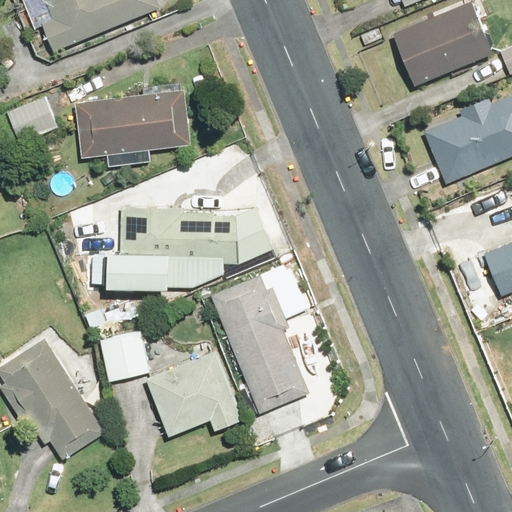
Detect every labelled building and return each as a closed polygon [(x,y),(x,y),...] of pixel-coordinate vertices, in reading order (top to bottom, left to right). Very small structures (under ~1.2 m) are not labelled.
[(51,50),(160,5),(158,0),(19,0),(31,27),(41,24),(51,50)] [(495,51),(473,0),(470,0),(392,32),(414,84),(495,51)] [(511,73),(511,45),(499,52),(511,74),(511,73)] [(81,155),(106,152),(108,166),(154,161),(152,147),(181,143),(175,90),(75,101),(81,155)] [(444,181),(511,152),(511,93),(491,102),(489,96),(458,109),(461,115),(423,131),(444,181)] [(58,125),(46,95),(6,111),(18,142),(58,125)] [(119,257),(234,261),(236,215),(187,213),(187,204),(122,202),(119,257)] [(502,296),(511,291),(511,234),(481,249),(502,296)] [(258,272),(209,293),(259,411),(309,389),(282,325),(287,322),(271,285),(265,288),(258,272)] [(150,371),(141,331),(100,340),(110,381),(150,371)] [(26,347),(0,363),(0,380),(5,388),(0,390),(0,393),(21,424),(26,421),(42,444),(50,438),(62,457),(102,430),(47,348),(33,357),(26,347)] [(244,414),(215,348),(145,378),(170,435),(207,418),(211,428),(244,414)]
